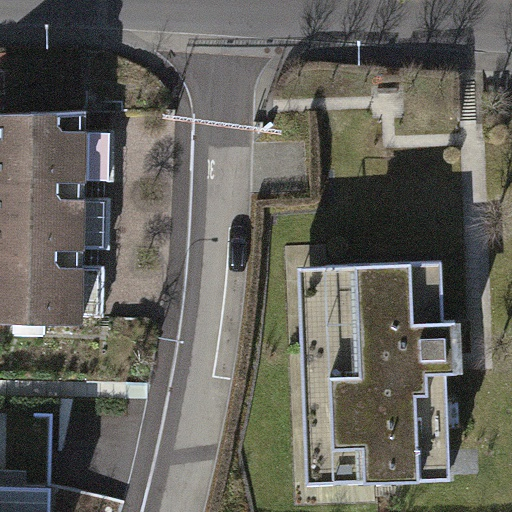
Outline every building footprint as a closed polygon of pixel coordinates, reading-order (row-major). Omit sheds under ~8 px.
[(0,103),(0,173),(102,174),(102,104),(0,103)] [(102,174),(0,173),(0,245),(101,246),(102,174)] [(101,246),(0,245),(0,308),(101,308),(101,246)] [(465,253),(319,259),(328,474),(473,468),(465,253)] [(50,511),(51,485),(0,483),(0,511),(50,511)]
